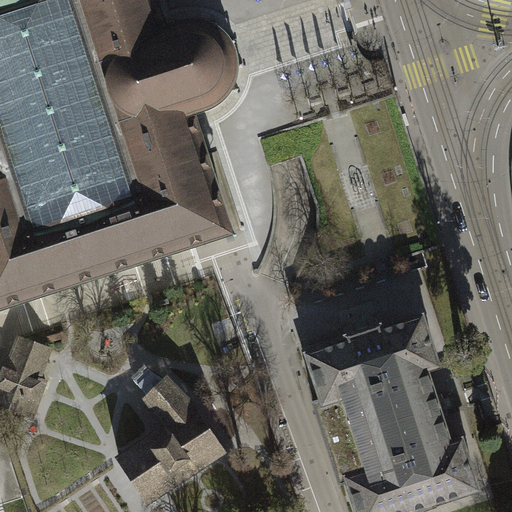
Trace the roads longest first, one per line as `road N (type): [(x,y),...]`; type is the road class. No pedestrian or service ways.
road 1 (residential): [(328,511),(237,256)]
road 2 (primary): [(511,320),(456,148)]
road 3 (primary): [(456,148),(409,0)]
